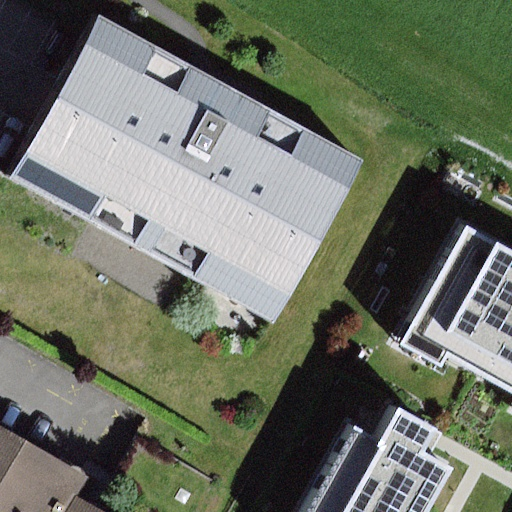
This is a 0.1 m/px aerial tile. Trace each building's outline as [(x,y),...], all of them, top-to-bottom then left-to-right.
[(365,165),(103,21),(14,181),(277,325),(365,165)] [(511,253),(460,225),(396,341),(434,362),(440,352),(511,390),(511,395),(507,404),(511,406),(511,253)] [(380,443),(351,427),(305,511),(423,511),(449,465),(424,451),(432,437),(437,428),(399,408),(380,443)] [(92,478),(0,425),(0,511),(102,511),(80,500),(92,478)] [(197,511),(215,481),(138,438),(112,485),(160,511),(197,511)]
